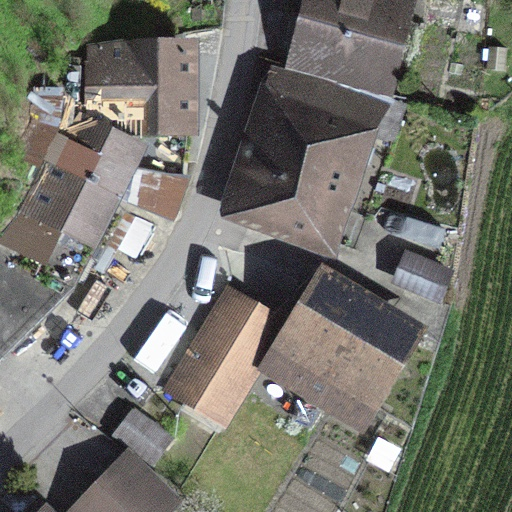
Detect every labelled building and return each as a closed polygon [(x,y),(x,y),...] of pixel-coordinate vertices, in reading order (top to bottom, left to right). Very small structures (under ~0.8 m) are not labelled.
[(363,0),(311,0),(299,50),(393,73),(407,21),(361,9),(363,0)] [(187,46),(96,52),(96,123),(141,145),(116,198),(173,213),(186,163),(188,117),(187,46)] [(363,126),(269,96),(233,209),(326,239),(363,126)] [(83,117),(0,226),(0,250),(57,293),(67,302),(116,198),(141,145),(96,123),(83,117)] [(0,349),(57,293),(0,250),(0,349)] [(403,336),(321,289),(277,366),(359,413),(403,336)] [(278,327),(226,295),(170,385),(221,417),(278,327)] [(132,459),(77,510),(78,511),(170,511),(176,506),(132,459)]
